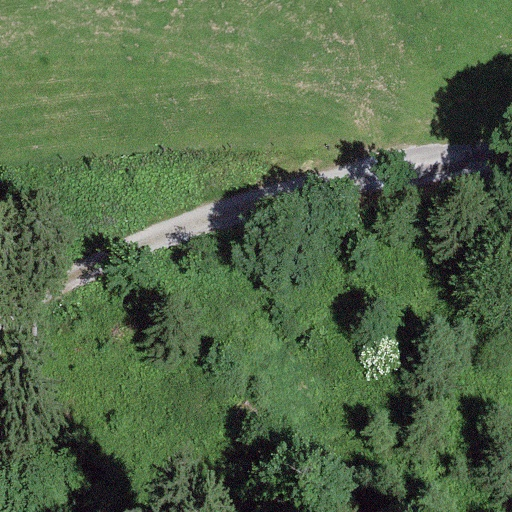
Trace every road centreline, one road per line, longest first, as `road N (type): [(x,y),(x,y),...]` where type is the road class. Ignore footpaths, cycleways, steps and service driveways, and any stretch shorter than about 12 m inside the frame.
road 1 (track): [(0,305),(133,242),(391,171)]
road 2 (track): [(511,164),(391,171)]
